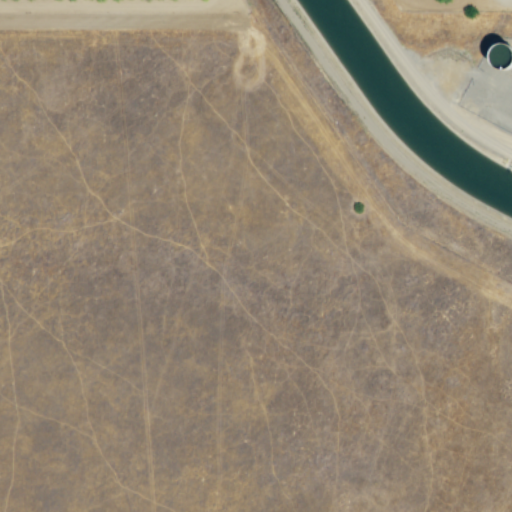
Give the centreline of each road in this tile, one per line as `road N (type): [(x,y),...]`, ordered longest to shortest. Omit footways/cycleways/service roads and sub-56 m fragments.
road 1 (track): [(230,0),(245,20),(231,28),(0,25)]
road 2 (track): [(0,5),(223,0)]
